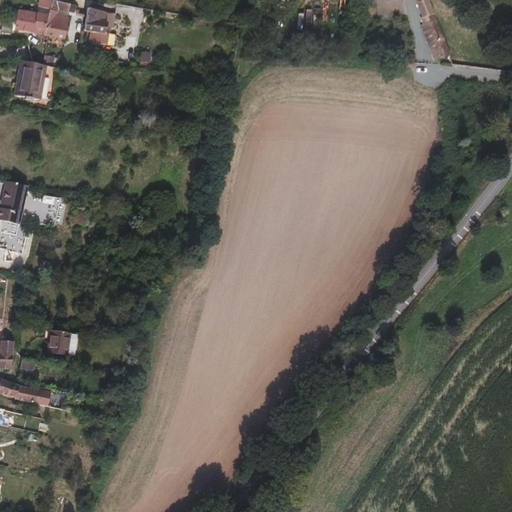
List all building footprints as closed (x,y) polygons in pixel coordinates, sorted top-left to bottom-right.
[(69,37),(73,19),(61,17),(63,6),(80,11),(82,3),(68,0),(67,0),(56,0),(53,16),(49,32),(69,37)] [(434,7),(431,0),(419,0),(423,11),(426,10),(434,7)] [(438,16),(434,7),(426,10),(429,19),(438,16)] [(98,17),(99,13),(89,11),(88,20),(101,23),(102,18),(98,17)] [(49,32),(53,16),(41,13),(40,19),(26,16),(24,27),(49,32)] [(451,52),(438,16),(429,19),(426,20),(439,57),(451,52)] [(103,35),(105,24),(101,23),(88,20),(84,42),(106,46),(107,36),(103,35)] [(47,64),(25,58),(18,91),(25,93),(24,95),(33,97),(34,95),(40,97),(47,64)] [(21,225),(29,187),(9,181),(3,208),(0,207),(0,220),(2,221),(21,225)] [(33,195),(29,221),(55,225),(59,199),(33,195)] [(0,367),(14,367),(17,348),(1,345),(1,342),(0,341),(0,332),(1,333),(1,321),(0,320),(0,367)] [(70,352),(71,329),(52,328),(51,351),(70,352)] [(37,368),(39,358),(27,355),(25,366),(37,368)] [(40,395),(44,386),(3,378),(2,383),(0,382),(0,389),(18,394),(18,396),(39,400),(40,395)]
